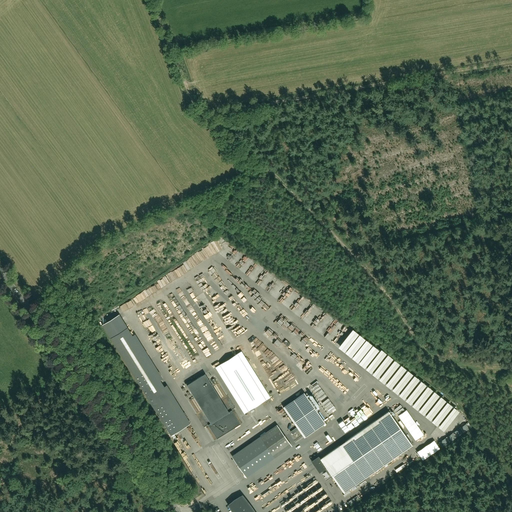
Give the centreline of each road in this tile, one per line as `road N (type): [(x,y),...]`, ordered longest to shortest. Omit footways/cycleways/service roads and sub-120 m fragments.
road 1 (track): [(202,115),(511,60)]
road 2 (tertiary): [(178,511),(0,269)]
road 3 (track): [(259,164),(107,241),(30,310)]
road 4 (track): [(351,252),(436,360),(511,390)]
road 5 (track): [(202,115),(351,252)]
road 6 (track): [(511,212),(351,252)]
road 7 (track): [(150,0),(202,115)]
